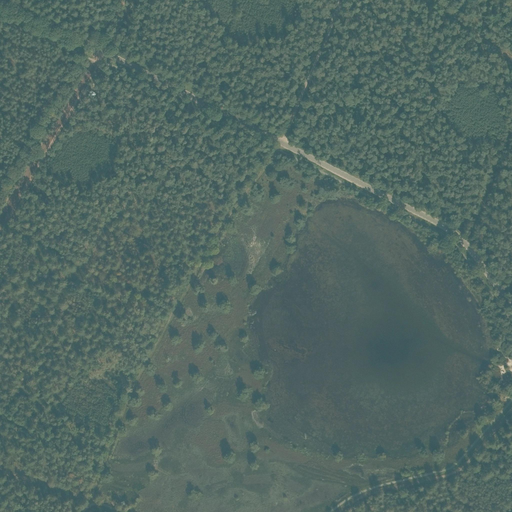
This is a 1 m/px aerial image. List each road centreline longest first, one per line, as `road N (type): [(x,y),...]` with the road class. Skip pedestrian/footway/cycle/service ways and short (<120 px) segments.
road 1 (tertiary): [(511,307),(445,226),(0,4)]
road 2 (track): [(90,503),(144,368),(226,215),(277,149)]
road 3 (track): [(338,511),(362,496),(453,469),(511,407)]
road 4 (track): [(0,219),(102,50)]
road 5 (track): [(0,187),(85,42)]
road 6 (track): [(341,0),(277,149)]
